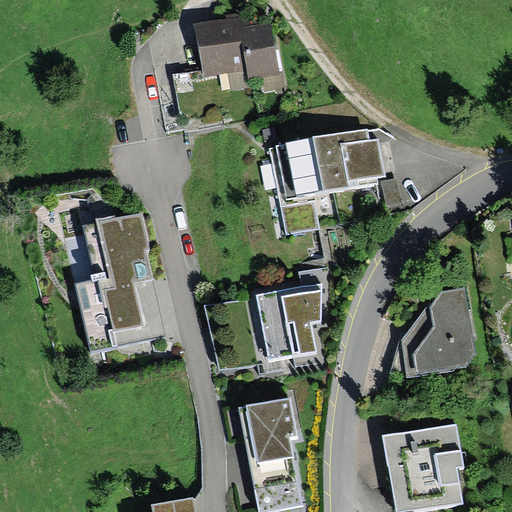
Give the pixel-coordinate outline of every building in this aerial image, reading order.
[(255,17),(194,29),(204,81),(247,72),(249,83),(282,77),(271,25),(257,28),(255,17)] [(369,132),(269,151),(286,239),(322,232),(316,199),(379,187),(378,180),(386,178),(379,141),(371,143),(369,132)] [(397,180),(382,183),(387,208),(402,205),(397,180)] [(152,253),(143,216),(82,230),(95,282),(91,283),(91,285),(77,289),(92,353),(166,336),(147,254),(152,253)] [(323,286),(206,311),(220,375),(319,357),(312,328),(322,326),(323,286)] [(466,292),(441,296),(433,308),(430,306),(402,346),(407,381),(466,372),(477,356),(466,292)] [(291,401),(238,412),(257,511),(293,511),(304,510),(291,444),(299,442),(291,401)] [(457,428),(382,442),(395,511),(438,511),(465,507),(458,473),(465,472),(457,428)] [(195,511),(193,503),(157,511),(195,511)]
